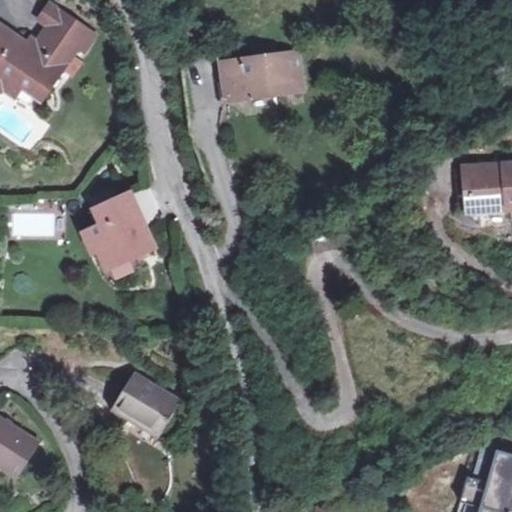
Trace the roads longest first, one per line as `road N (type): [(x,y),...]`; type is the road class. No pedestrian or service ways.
road 1 (unclassified): [(122,0),(145,46),(170,185),(239,365),(259,511)]
road 2 (residential): [(68,511),(77,489),(64,433),(27,389),(0,382)]
